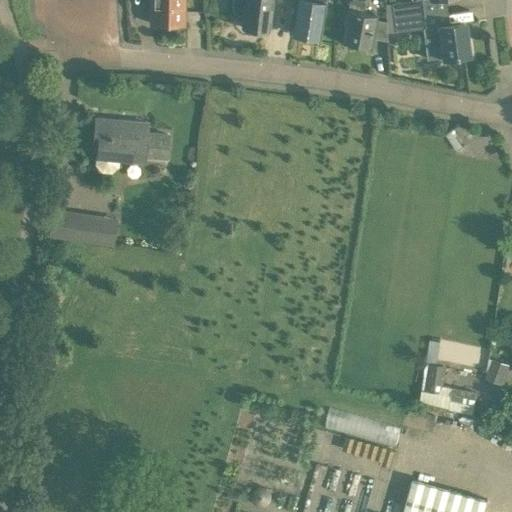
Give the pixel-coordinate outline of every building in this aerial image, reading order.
[(149,0),(149,23),(183,24),(183,0),(149,0)] [(267,30),(270,0),(231,0),(231,7),(233,12),(237,15),(243,15),(241,27),(267,30)] [(318,39),(323,3),(332,5),(331,0),(294,0),(289,34),(302,36),(304,39),(311,40),(314,38),(318,39)] [(374,19),(375,15),(362,13),(363,5),(364,0),(346,0),(346,2),(348,3),(347,10),(345,9),(342,21),(344,22),(340,41),(354,44),(355,47),(362,48),(365,46),(369,47),(370,38),(386,41),(385,21),(374,19)] [(445,0),(414,0),(414,1),(391,4),(393,18),(447,10),(445,0)] [(469,55),(465,22),(448,24),(447,10),(393,18),(395,32),(427,27),(430,45),(439,44),(440,59),(443,58),(444,62),(453,61),(453,57),(469,55)] [(93,163),(99,171),(109,171),(116,165),(117,151),(142,153),(142,156),(165,158),(168,133),(144,131),(145,122),(93,118),(90,149),(95,149),(93,163)] [(88,216),(78,214),(52,210),(48,234),(75,238),(85,239),(98,241),(102,218),(88,216)] [(509,364),(492,358),(485,378),(502,384),(509,364)] [(472,414),(476,390),(443,385),(446,365),(425,362),(419,401),(472,414)] [(328,408),(324,425),(397,442),(401,424),(328,408)] [(482,511),(487,494),(414,477),(406,511),(380,511),(375,511),(374,511),(482,511)]
